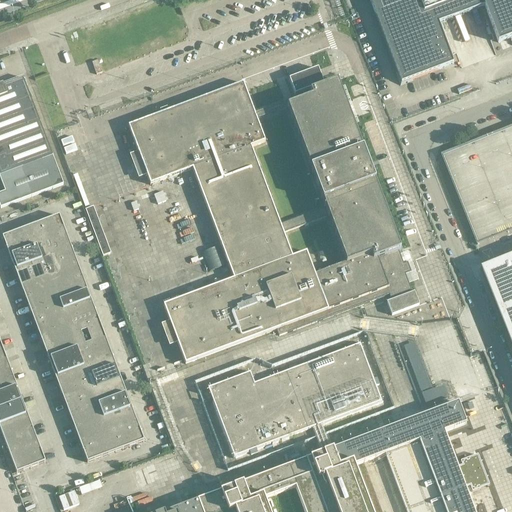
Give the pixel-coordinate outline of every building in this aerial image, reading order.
[(511,37),(511,0),(369,0),(382,34),(382,35),(396,72),(395,72),(400,86),(413,81),(413,79),(440,69),(453,64),(438,24),(440,23),(482,7),(484,7),(498,43),(508,39),(508,40),(511,37)] [(287,107),(346,264),(370,255),(372,261),(384,256),(398,251),(400,250),(337,82),(321,88),(320,85),(323,84),(317,69),(289,79),(295,95),(314,87),(315,90),(310,92),(312,98),(287,107)] [(0,179),(5,193),(0,194),(0,208),(0,209),(63,186),(52,157),(23,79),(0,87),(0,179)] [(147,176),(150,185),(192,169),(233,279),(292,257),(250,147),(264,142),(243,84),(128,127),(138,153),(130,156),(138,179),(147,176)] [(511,127),(442,156),(478,244),(511,230),(511,127)] [(93,207),(85,210),(103,256),(110,253),(93,207)] [(320,212),(281,222),(283,229),(322,219),(320,212)] [(59,216),(2,237),(6,248),(6,249),(7,249),(41,341),(48,359),(48,360),(83,451),(82,451),(82,452),(83,452),(87,463),(144,441),(140,431),(140,430),(105,338),(106,338),(105,338),(98,320),(99,320),(99,319),(98,319),(64,228),(64,227),(63,227),(59,216)] [(407,264),(403,265),(398,251),(384,256),(397,292),(393,294),(396,301),(412,295),(405,273),(410,271),(407,264)] [(233,279),(164,306),(185,364),(276,329),(277,330),(284,328),(286,334),(331,317),(314,275),(306,252),(292,257),(233,279)] [(397,292),(384,256),(372,261),(370,255),(346,264),(315,275),(331,317),(393,294),(397,292)] [(511,258),(483,270),(511,342),(511,258)] [(396,301),(386,304),(391,316),(419,306),(414,294),(412,295),(396,301)] [(0,430),(16,473),(45,463),(41,452),(42,451),(41,451),(6,359),(7,359),(6,359),(0,342),(0,430)] [(250,373),(208,389),(234,458),(320,425),(381,402),(359,344),(299,368),(254,384),(250,373)] [(390,388),(394,402),(403,400),(404,403),(408,402),(408,403),(415,401),(410,381),(407,382),(408,387),(406,388),(408,392),(402,394),(399,386),(390,388)] [(458,403),(379,433),(387,454),(385,455),(406,511),(473,511),(465,489),(470,487),(472,493),(489,486),(478,455),(460,462),(462,466),(457,468),(444,433),(466,424),(458,403)] [(370,511),(354,467),(385,455),(387,454),(379,433),(330,451),(197,501),(201,511),(370,511)] [(74,492),(59,498),(63,511),(79,505),(74,492)] [(201,511),(197,501),(168,511),(201,511)]
